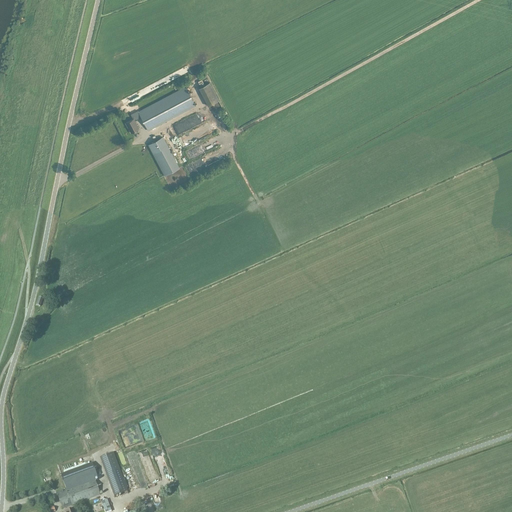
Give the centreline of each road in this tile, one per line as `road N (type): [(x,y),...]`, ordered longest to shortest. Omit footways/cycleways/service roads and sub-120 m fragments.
road 1 (unclassified): [(26,318),(97,0)]
road 2 (unclassified): [(511,436),(300,511)]
road 3 (unclassified): [(0,511),(1,400),(17,352)]
